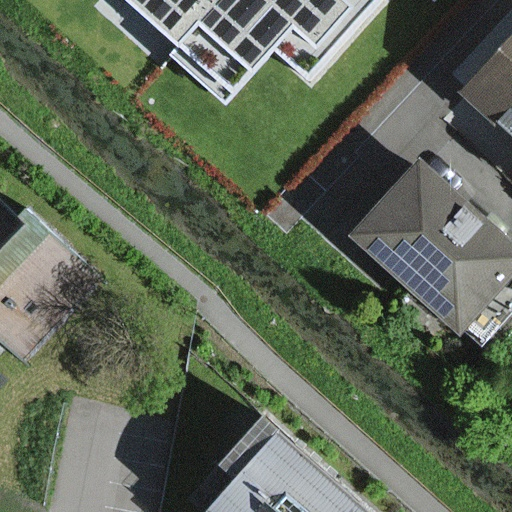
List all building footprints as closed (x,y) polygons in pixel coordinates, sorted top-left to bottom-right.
[(121,0),(233,97),(274,51),(310,82),(381,0),(121,0)] [(511,31),(454,92),(511,147),(511,31)] [(511,248),(408,151),(333,231),(495,383),(511,364),(511,248)] [(19,214),(0,197),(0,335),(39,370),(115,285),(26,207),(19,214)] [(354,511),(245,421),(207,467),(224,481),(198,511),(354,511)]
